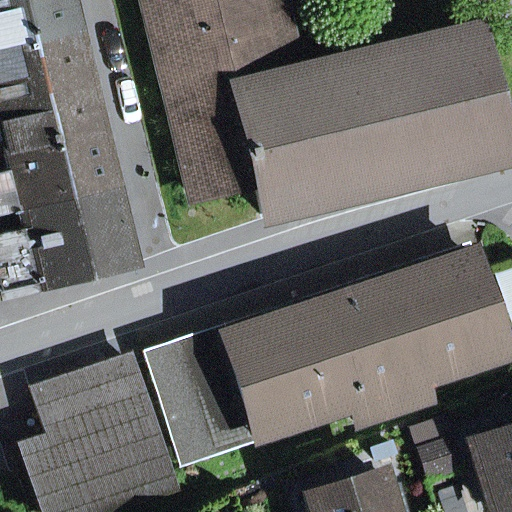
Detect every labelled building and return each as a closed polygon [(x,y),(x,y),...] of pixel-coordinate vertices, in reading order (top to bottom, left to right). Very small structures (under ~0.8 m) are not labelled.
[(0,0),(0,44),(70,28),(62,0),(0,0)] [(253,183),(260,215),(502,156),(472,32),(293,75),(274,0),(144,0),(192,198),(253,183)] [(0,44),(0,99),(82,81),(70,28),(0,44)] [(0,99),(0,154),(95,132),(82,81),(0,99)] [(0,154),(0,210),(107,185),(95,132),(0,154)] [(0,296),(127,267),(107,185),(0,210),(0,296)] [(425,380),(501,355),(467,254),(146,359),(181,465),(351,408),(357,424),(403,408),(398,392),(403,391),(402,388),(425,380)] [(38,511),(45,511),(163,473),(125,358),(30,391),(46,438),(17,447),(38,511)] [(403,408),(431,399),(425,380),(402,388),(403,391),(398,392),(403,408)] [(450,439),(443,418),(409,430),(416,451),(450,439)] [(511,432),(471,446),(491,509),(511,502),(511,432)] [(416,451),(425,480),(460,468),(450,439),(416,451)] [(303,499),(306,511),(388,511),(401,507),(394,486),(381,490),(376,475),(303,499)] [(492,511),(511,511),(511,502),(491,509),(492,511)]
